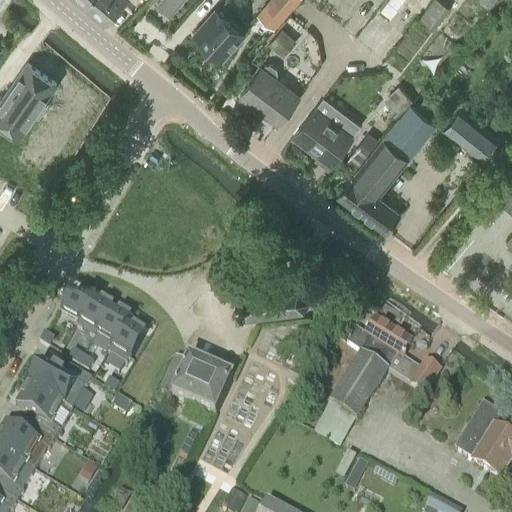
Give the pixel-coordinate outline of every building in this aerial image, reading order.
[(105,0),(108,2),(109,0),(72,0),(83,9),(91,0),(105,0)] [(126,2),(124,0),(109,0),(108,2),(105,0),(91,0),(83,9),(104,27),(126,2)] [(160,0),(157,5),(169,16),(182,0),(160,0)] [(267,0),(256,15),(272,28),(295,0),(267,0)] [(430,0),(422,19),(440,26),(450,3),(443,0),(430,0)] [(220,60),(241,33),(214,11),(192,37),(220,60)] [(281,27),(269,42),(283,55),(296,40),(281,27)] [(0,122),(20,137),(56,85),(28,66),(0,106),(0,122)] [(263,68),(261,70),(260,69),(240,96),(268,116),(271,112),(280,120),(297,97),(274,80),(275,78),(275,72),(268,67),(263,68)] [(401,88),(389,100),(400,111),(412,100),(401,88)] [(377,197),(380,193),(435,123),(411,104),(338,195),(384,231),(398,213),(377,197)] [(480,159),(498,138),(460,107),(442,129),(480,159)] [(344,116),(336,126),(313,109),(294,136),(331,164),(359,126),(344,116)] [(166,188),(153,209),(190,232),(191,231),(195,233),(201,222),(197,220),(203,211),(193,204),(198,196),(177,184),(172,192),(166,188)] [(153,209),(140,231),(146,235),(141,243),(162,256),(167,248),(177,254),(183,244),(186,246),(193,236),(189,234),(190,232),(153,209)] [(305,311),(307,308),(305,307),(308,300),(310,300),(310,297),(309,297),(308,287),(310,285),(308,281),(305,283),(301,279),(302,276),(298,274),(298,277),(290,278),(290,275),(286,276),(286,278),(279,279),(279,277),(275,277),(275,279),(267,280),(267,278),(263,279),(264,281),(256,282),(256,279),(252,280),(253,282),(243,283),(243,281),(240,281),(241,292),(235,292),(238,317),(245,316),(245,318),(248,317),(248,316),(257,315),(257,316),(261,316),(260,314),(268,313),(268,315),(272,314),(272,313),(280,312),(280,313),(284,313),(283,311),(291,310),(291,312),(295,311),(295,310),(303,309),(305,311)] [(77,287),(61,315),(79,326),(96,298),(77,287)] [(79,326),(76,330),(94,340),(96,336),(113,309),(96,298),(79,326)] [(113,309),(96,336),(113,346),(130,319),(113,309)] [(110,352),(107,356),(126,367),(145,335),(128,325),(131,320),(130,319),(113,346),(110,352)] [(424,394),(438,371),(425,363),(421,371),(402,359),(404,356),(402,355),(410,343),(375,321),(365,337),(355,331),(346,346),(361,355),(387,372),(388,371),(411,386),(424,394)] [(45,334),(39,342),(50,348),(55,340),(45,334)] [(73,351),(68,360),(79,366),(84,357),(73,351)] [(387,372),(361,355),(329,406),(355,423),(387,372)] [(84,357),(79,366),(89,372),(94,364),(84,357)] [(216,417),(232,379),(188,360),(187,363),(175,359),(161,392),(172,397),(171,398),(216,417)] [(42,365),(29,386),(64,407),(72,412),(85,391),(86,392),(92,382),(69,369),(64,378),(42,365)] [(293,369),(287,379),(295,384),(298,386),(304,376),(300,374),(293,369)] [(105,378),(100,387),(110,393),(115,385),(105,378)] [(115,385),(110,393),(120,399),(125,391),(115,385)] [(23,398),(17,408),(38,421),(32,430),(55,443),(60,434),(51,428),(64,407),(29,386),(27,390),(22,398),(23,398)] [(501,416),(483,405),(455,450),(472,461),(471,462),(499,479),(510,461),(511,462),(511,439),(494,428),(501,416)] [(5,426),(0,434),(0,452),(35,473),(48,452),(49,453),(55,443),(32,430),(27,439),(5,426)] [(0,452),(0,481),(1,482),(0,483),(0,494),(17,505),(23,495),(22,494),(35,473),(0,452)] [(349,481),(358,457),(348,453),(339,477),(349,481)] [(355,491),(369,465),(360,460),(346,487),(355,491)] [(239,511),(246,500),(231,492),(221,510),(224,511),(239,511)] [(0,511),(13,511),(17,505),(0,494),(0,511)] [(457,511),(432,498),(424,511),(457,511)] [(246,500),(239,511),(258,511),(261,508),(246,500)] [(284,511),(267,503),(261,511),(284,511)]
